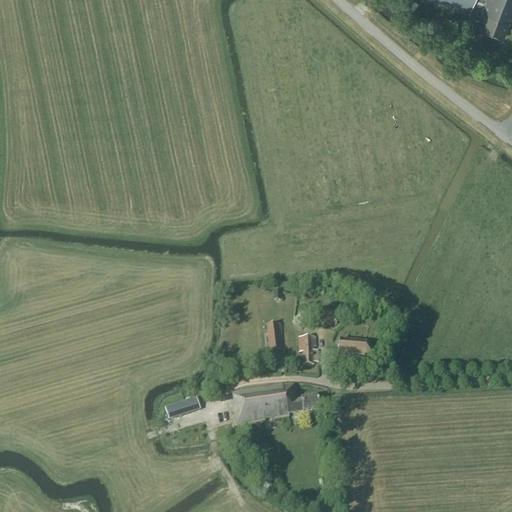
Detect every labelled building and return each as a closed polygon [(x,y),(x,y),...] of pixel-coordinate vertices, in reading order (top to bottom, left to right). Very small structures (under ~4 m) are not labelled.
[(511,0),(429,0),(468,16),(473,4),(482,8),(480,12),(482,12),(476,28),(504,39),(510,23),(511,23),(511,0)] [(312,322),(314,313),(302,311),(301,320),(312,322)] [(336,326),(339,316),(321,311),(317,324),(331,328),(332,325),(336,326)] [(269,351),(279,351),(279,349),(282,348),(280,325),(267,326),(269,351)] [(312,351),(312,348),(314,348),(314,338),(298,339),(298,353),(302,353),(302,366),(313,366),(313,364),(317,363),(317,351),(312,351)] [(366,344),(339,342),(338,342),(338,344),(339,344),(338,348),(338,349),(338,350),(338,353),(338,355),(365,357),(367,356),(369,355),(370,353),(371,351),(371,349),(369,347),(368,346),(366,344)] [(296,401),(293,384),(232,394),(233,402),(232,402),(236,427),(289,418),(288,415),(303,413),(319,410),(317,397),(301,400),(296,401)] [(165,407),(169,418),(201,408),(197,397),(165,407)]
